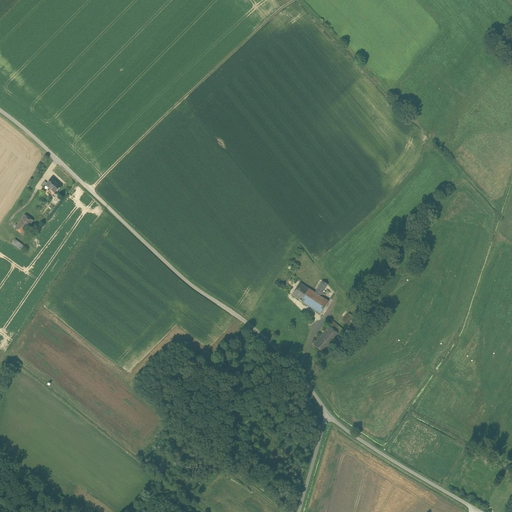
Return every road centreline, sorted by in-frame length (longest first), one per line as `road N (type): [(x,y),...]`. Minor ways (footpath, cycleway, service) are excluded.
road 1 (unclassified): [(328,416),(296,366),(258,330),(183,276),(0,109)]
road 2 (track): [(90,189),(293,0)]
road 3 (unclassified): [(484,511),(328,416)]
road 4 (track): [(283,511),(163,416)]
